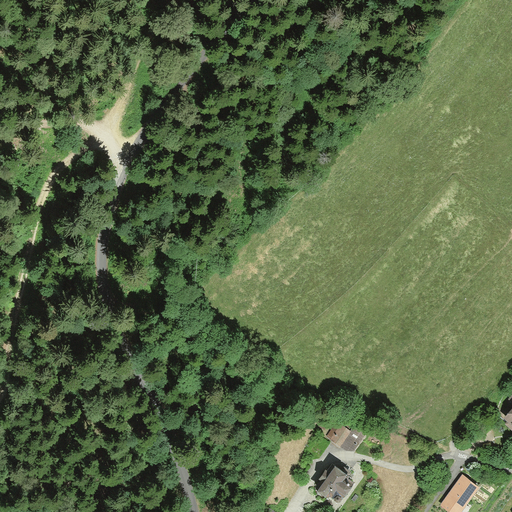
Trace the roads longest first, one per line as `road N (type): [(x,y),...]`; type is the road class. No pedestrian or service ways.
road 1 (unclassified): [(248,0),(125,164),(101,245),(103,294),(165,428),(191,511)]
road 2 (track): [(453,456),(208,352),(103,294)]
road 3 (track): [(113,147),(52,231),(0,417)]
road 4 (residential): [(461,458),(400,470),(337,456),(316,470),(289,511)]
road 5 (track): [(0,131),(80,124),(113,147)]
